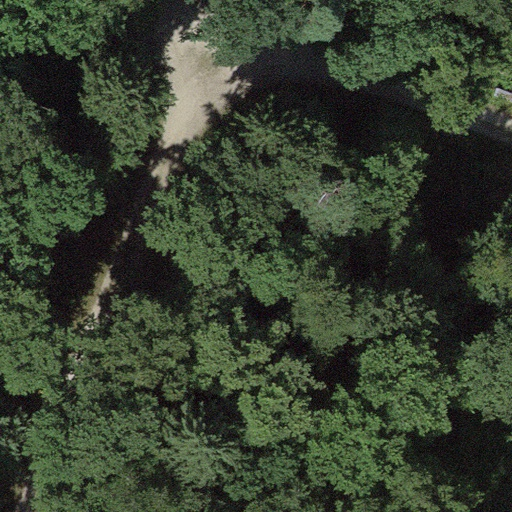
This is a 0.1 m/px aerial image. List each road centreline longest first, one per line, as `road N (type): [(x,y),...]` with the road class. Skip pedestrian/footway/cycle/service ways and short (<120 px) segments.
road 1 (track): [(26,511),(218,26)]
road 2 (track): [(511,126),(147,0)]
